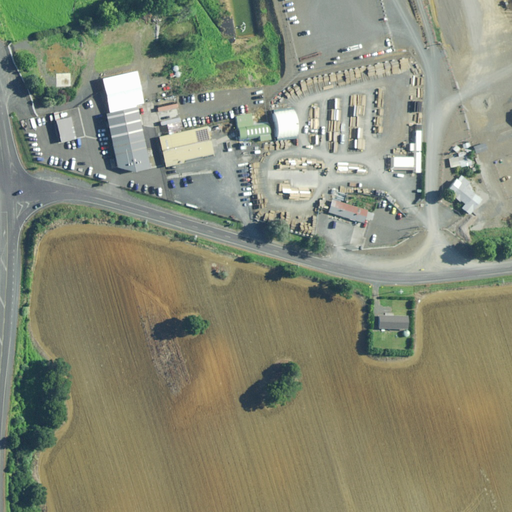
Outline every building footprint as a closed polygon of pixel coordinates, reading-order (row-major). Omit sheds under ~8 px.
[(462,0),(452,0),(458,14),(467,11),(462,0)] [(448,4),(438,7),(443,22),(453,18),(448,4)] [(72,45),(48,45),(49,74),(57,74),(57,87),(73,87),(72,45)] [(131,65),(99,73),(107,105),(139,97),(131,65)] [(476,65),(468,67),(471,75),(478,73),(476,65)] [(511,96),(509,87),(502,89),(504,98),(506,97),(508,104),(511,102),(511,96)] [(473,114),(464,88),(454,91),(455,93),(446,96),(449,104),(457,101),(463,118),(473,114)] [(146,95),(107,105),(113,127),(151,117),(146,95)] [(65,104),(49,107),(57,138),(72,134),(65,104)] [(179,106),(166,109),(170,125),(183,121),(179,106)] [(233,111),(237,133),(266,128),(264,117),(251,119),(249,109),(233,111)] [(204,120),(157,132),(165,163),(211,151),(204,120)] [(149,163),(141,129),(108,137),(114,161),(133,167),(149,163)] [(97,171),(105,147),(83,139),(80,149),(56,141),(40,146),(45,160),(60,155),(85,163),(84,167),(97,171)] [(458,158),(450,159),(450,167),(472,165),(471,152),(458,153),(458,158)] [(306,171),(287,170),(287,182),(291,182),(291,188),(314,188),(314,174),(306,174),(306,171)] [(479,194),(453,174),(443,186),(460,200),(458,202),(467,209),(479,194)] [(365,206),(330,194),(326,207),(361,219),(365,206)] [(380,216),(367,211),(360,232),(373,236),(380,216)]
